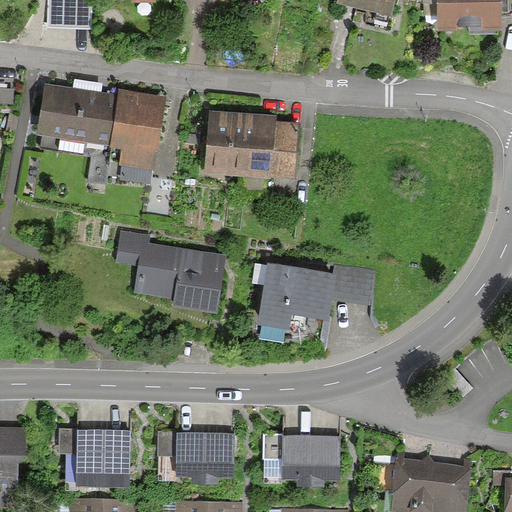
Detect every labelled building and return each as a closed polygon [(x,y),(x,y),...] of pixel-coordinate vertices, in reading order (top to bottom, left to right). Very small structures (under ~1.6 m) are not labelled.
[(92,0),(48,0),(48,28),(92,29),(92,0)] [(338,0),(338,2),(391,16),(394,0),(338,0)] [(423,0),(424,14),(438,14),(438,32),(458,32),(459,27),(471,27),(470,34),(498,34),(498,27),(502,28),(501,0),(423,0)] [(117,95),(45,85),(38,135),(110,145),(117,95)] [(0,87),(0,103),(14,105),(15,88),(0,87)] [(117,95),(110,145),(122,147),(120,164),(123,164),(120,179),(151,183),(152,170),(154,170),(165,97),(118,89),(117,95)] [(277,116),(209,111),(204,173),(272,178),(272,176),(277,122),(277,116)] [(301,124),(277,122),(272,176),(297,177),(301,124)] [(217,314),(226,255),(181,249),(149,244),(150,236),(120,232),(116,263),(138,266),(134,293),(172,298),(170,308),(217,314)] [(334,274),(268,263),(258,324),(293,331),(296,315),(327,321),(330,300),(334,274)] [(334,274),(330,300),(371,305),(376,269),(336,264),(334,274)] [(0,500),(10,501),(11,453),(24,453),(24,430),(0,429),(0,500)] [(67,429),(67,480),(124,481),(125,430),(67,429)] [(162,434),(162,471),(229,471),(229,434),(162,434)] [(279,436),(278,473),(336,474),(336,437),(279,436)] [(399,457),(391,511),(401,511),(466,511),(472,467),(434,462),(429,455),(422,460),(399,457)] [(504,486),(504,511),(511,511),(511,470),(493,471),(493,486),(504,486)] [(67,500),(66,511),(131,511),(132,502),(67,500)] [(170,503),(169,511),(234,511),(234,504),(170,503)]
